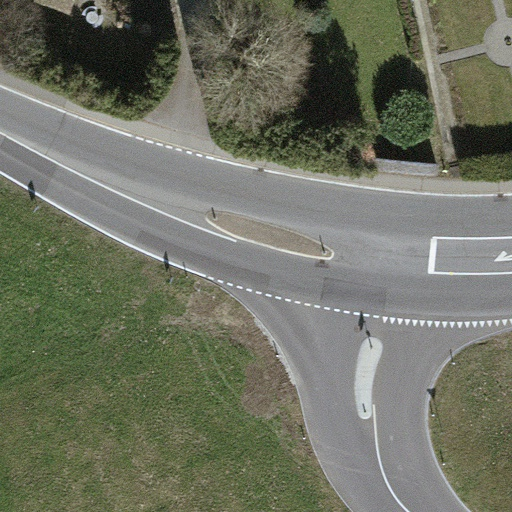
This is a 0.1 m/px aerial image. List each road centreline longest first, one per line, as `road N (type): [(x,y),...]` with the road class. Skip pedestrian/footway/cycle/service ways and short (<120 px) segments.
road 1 (secondary): [(390,262),(275,242),(156,207),(0,137)]
road 2 (secondary): [(390,262),(371,421),(383,468),(414,511)]
road 3 (secondary): [(511,262),(390,262)]
